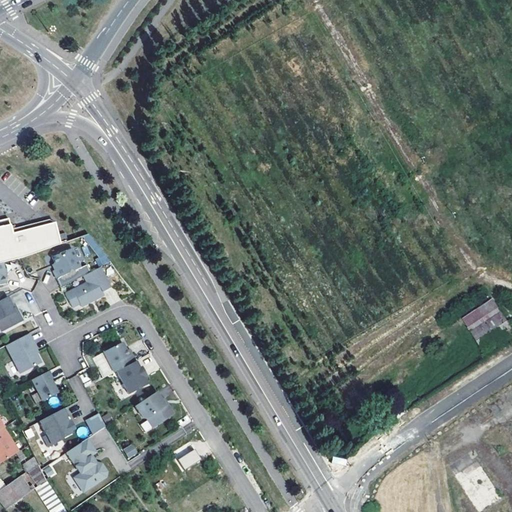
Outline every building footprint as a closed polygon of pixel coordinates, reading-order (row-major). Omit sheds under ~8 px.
[(0,220),(0,262),(2,262),(17,258),(59,245),(54,224),(49,221),(29,225),(10,230),(8,219),(0,220)] [(56,270),(52,272),(60,287),(82,276),(89,272),(85,265),(79,268),(69,249),(51,259),(56,270)] [(86,283),(64,294),(71,307),(78,304),(80,307),(102,295),(101,292),(109,288),(98,268),(89,272),(82,276),(86,283)] [(7,297),(0,300),(0,329),(1,332),(22,321),(17,311),(14,312),(11,305),(7,297)] [(472,337),(502,318),(495,307),(465,326),(472,337)] [(502,318),(472,337),(481,351),(498,339),(504,347),(511,341),(511,333),(510,331),(502,318)] [(28,333),(5,345),(20,374),(40,363),(34,350),(36,349),(28,333)] [(103,352),(113,373),(116,371),(135,361),(131,354),(128,355),(126,351),(121,342),(103,352)] [(135,361),(116,371),(128,394),(147,384),(143,377),(139,368),(135,361)] [(48,371),(31,380),(42,401),(57,393),(50,380),(52,379),(48,371)] [(154,393),(133,407),(141,419),(145,419),(151,429),(170,416),(170,412),(167,407),(163,407),(159,400),(154,393)] [(47,400),(52,407),(59,403),(55,395),(47,400)] [(63,408),(38,421),(46,435),(42,437),(47,447),(62,440),(61,439),(71,434),(69,431),(65,423),(67,422),(65,418),(67,416),(63,408)] [(392,416),(395,419),(402,415),(399,411),(392,416)] [(97,413),(84,419),(92,434),(104,426),(97,413)] [(67,422),(65,423),(69,431),(74,429),(69,420),(67,422)] [(0,463),(18,452),(18,451),(3,428),(4,428),(0,422),(0,463)] [(24,431),(28,439),(35,435),(32,428),(24,431)] [(85,438),(65,452),(79,473),(82,477),(76,482),(82,491),(105,476),(106,471),(101,463),(95,462),(94,463),(91,459),(93,458),(91,455),(95,452),(85,438)] [(131,446),(124,451),(128,458),(136,452),(131,446)] [(177,460),(184,470),(201,460),(194,449),(177,460)] [(333,456),(332,462),(345,465),(346,459),(333,456)] [(37,464),(34,458),(23,465),(26,468),(22,470),(24,473),(37,464)] [(46,477),(55,475),(53,465),(44,467),(46,477)] [(72,477),(76,482),(82,477),(79,473),(72,477)] [(19,477),(0,490),(0,503),(5,510),(32,489),(30,486),(27,488),(19,477)] [(65,511),(47,480),(35,487),(49,511),(65,511)]
